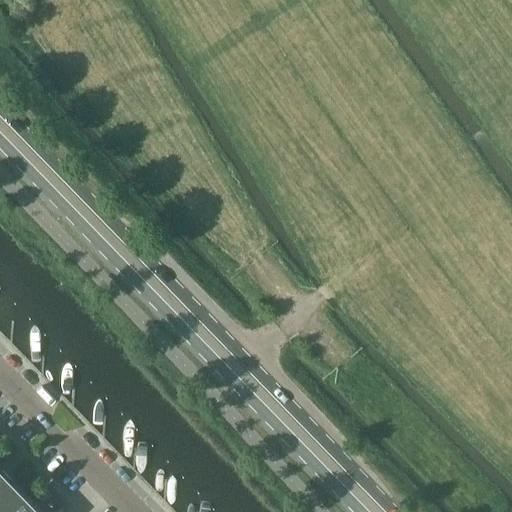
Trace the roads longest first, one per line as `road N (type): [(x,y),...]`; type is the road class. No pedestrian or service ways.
road 1 (primary): [(391,511),(0,109)]
road 2 (primary): [(0,142),(359,511)]
road 3 (residential): [(132,511),(0,375)]
